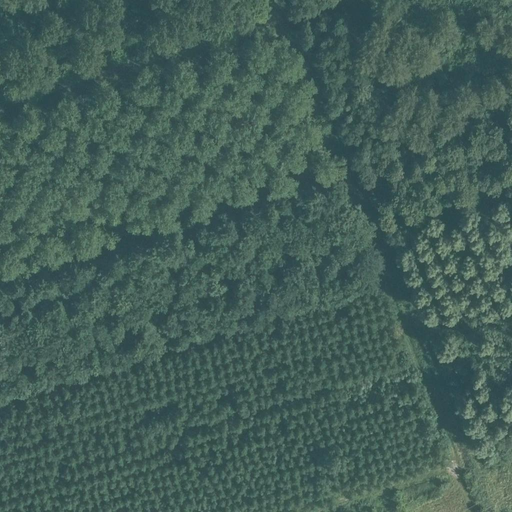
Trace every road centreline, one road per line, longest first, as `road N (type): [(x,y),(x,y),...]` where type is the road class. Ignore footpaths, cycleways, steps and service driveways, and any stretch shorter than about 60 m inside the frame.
road 1 (unknown): [(342,0),(0,107)]
road 2 (unknown): [(316,511),(427,479),(464,478),(477,511)]
